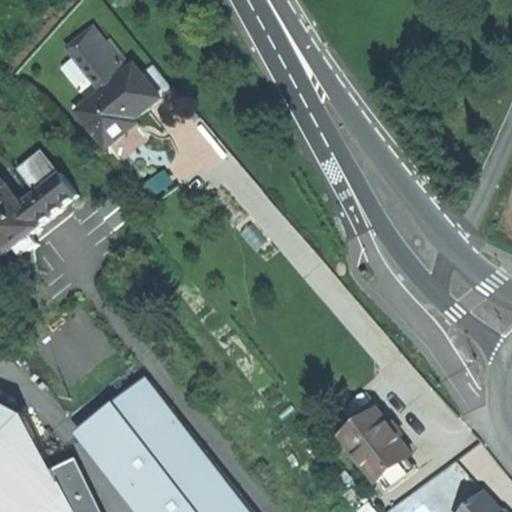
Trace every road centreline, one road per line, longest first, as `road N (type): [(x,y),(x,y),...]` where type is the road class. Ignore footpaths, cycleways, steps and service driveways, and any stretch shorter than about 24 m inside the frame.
road 1 (secondary): [(275,8),(402,258),(508,360)]
road 2 (secondary): [(511,288),(437,225),(275,8)]
